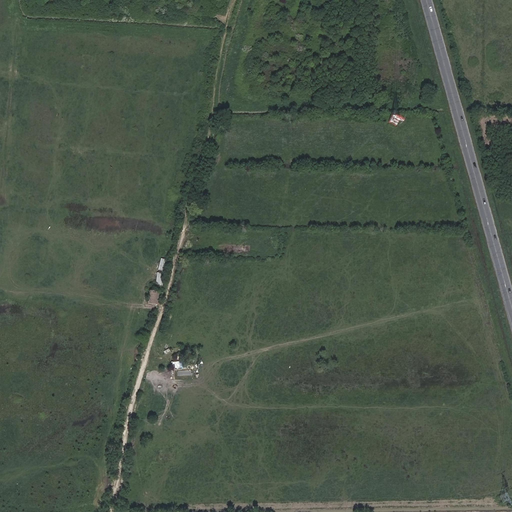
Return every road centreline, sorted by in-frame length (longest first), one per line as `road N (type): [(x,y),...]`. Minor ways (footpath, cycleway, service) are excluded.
road 1 (track): [(240,0),(225,36),(189,215),(127,417),(113,511)]
road 2 (primary): [(430,0),(511,302)]
